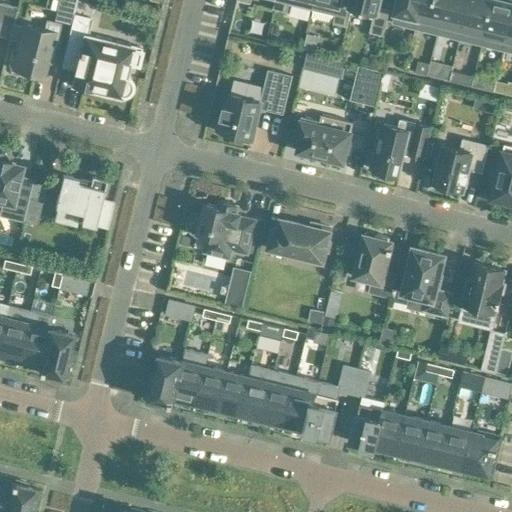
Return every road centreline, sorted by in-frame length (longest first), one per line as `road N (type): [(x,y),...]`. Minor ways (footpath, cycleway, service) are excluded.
road 1 (residential): [(90,420),(468,511)]
road 2 (residential): [(511,235),(158,147)]
road 3 (residential): [(90,420),(158,147)]
road 4 (residential): [(158,147),(0,110)]
road 5 (residential): [(158,147),(194,0)]
